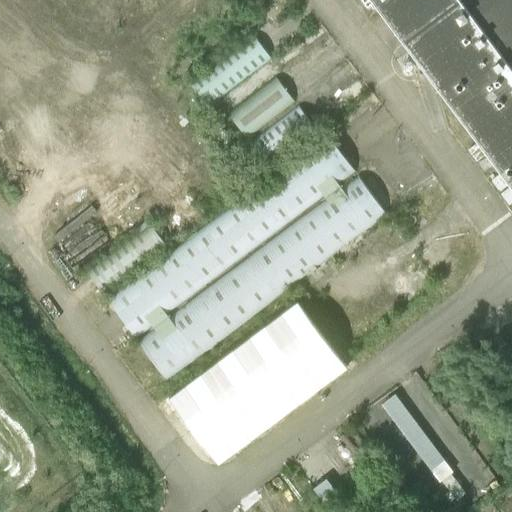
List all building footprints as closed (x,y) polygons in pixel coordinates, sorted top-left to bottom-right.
[(294,0),(261,0),(277,20),(298,4),(294,0)] [(511,0),(379,0),(511,176),(511,0)] [(194,77),(211,100),(275,55),(258,32),(194,77)] [(251,133),(298,97),(280,73),(233,110),(251,133)] [(360,73),(329,92),(337,105),(368,86),(360,73)] [(362,113),(377,99),(370,92),(356,106),(362,113)] [(303,102),(254,137),(269,157),(317,122),(303,102)] [(164,371),(381,208),(324,133),(107,295),(164,371)] [(107,287),(168,238),(153,218),(91,268),(107,287)] [(384,397),(442,476),(456,466),(470,485),(486,473),(468,449),(453,461),(398,387),(384,397)]
